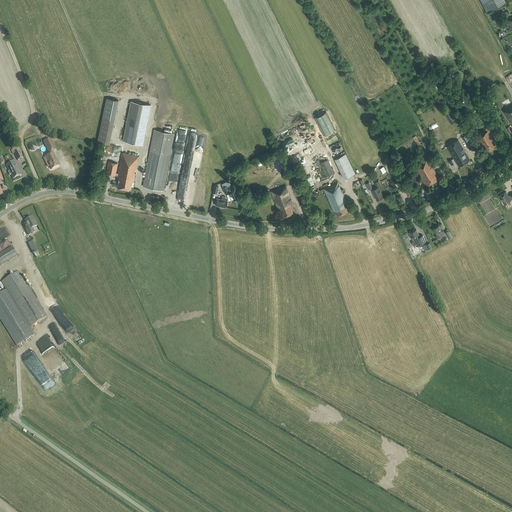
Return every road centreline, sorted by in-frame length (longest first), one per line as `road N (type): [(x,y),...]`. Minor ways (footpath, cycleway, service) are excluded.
road 1 (unclassified): [(0,215),(37,195),(67,191),(259,228),(353,227),(444,203),(511,161)]
road 2 (unclassified): [(146,511),(0,407)]
